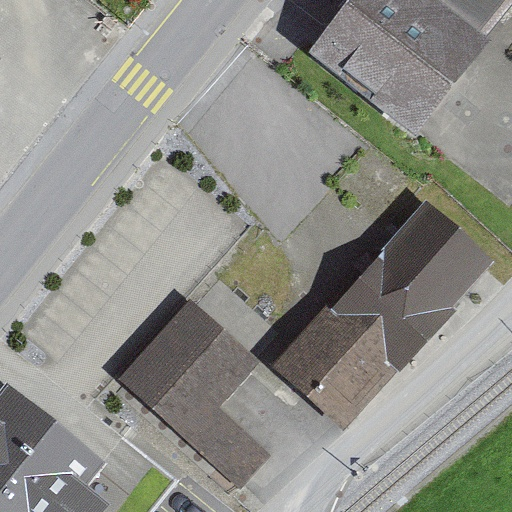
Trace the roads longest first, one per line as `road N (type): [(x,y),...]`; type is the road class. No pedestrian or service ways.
road 1 (secondary): [(0,265),(215,0)]
road 2 (residential): [(511,315),(313,491)]
